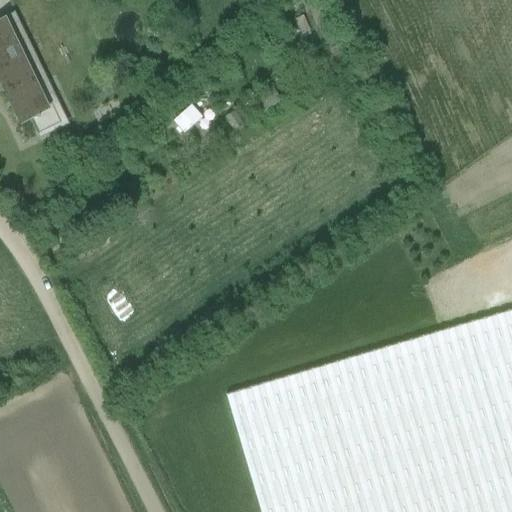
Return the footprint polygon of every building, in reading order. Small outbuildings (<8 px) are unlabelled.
[(294,21),(300,36),(309,32),(303,18),(294,21)] [(0,23),(0,85),(20,127),(40,117),(38,112),(51,106),(44,90),(39,92),(4,21),(0,23)] [(314,75),(327,68),(321,57),(308,63),(314,75)] [(161,86),(151,96),(156,103),(167,93),(161,86)] [(271,88),(251,102),(260,116),(281,103),(271,88)] [(174,123),(176,126),(184,135),(202,120),(191,107),(173,123),(174,123)] [(242,128),(232,113),(223,119),(233,134),(242,128)] [(511,511),(511,314),(226,398),(259,511),(511,511)]
